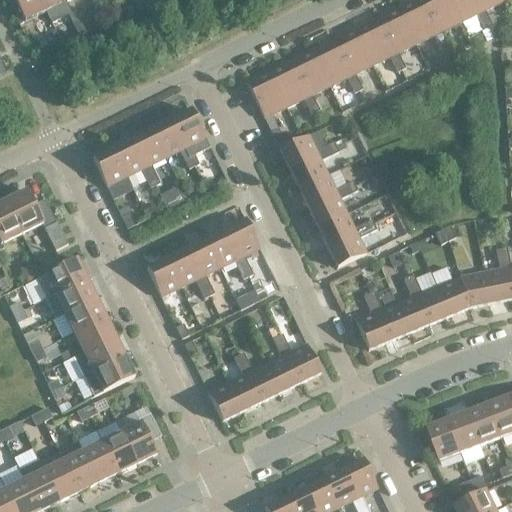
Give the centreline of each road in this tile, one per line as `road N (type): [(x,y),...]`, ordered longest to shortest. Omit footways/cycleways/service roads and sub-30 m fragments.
road 1 (residential): [(224,478),(55,140)]
road 2 (residential): [(201,68),(366,405)]
road 3 (residential): [(201,68),(55,140)]
road 4 (residential): [(224,478),(366,405)]
road 5 (residential): [(366,405),(466,357),(511,345)]
road 6 (residential): [(343,0),(201,68)]
